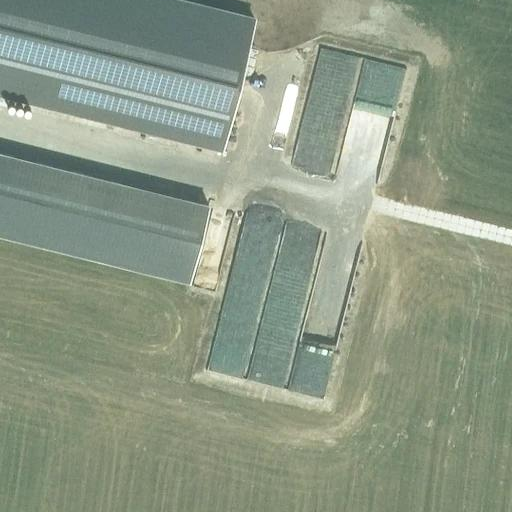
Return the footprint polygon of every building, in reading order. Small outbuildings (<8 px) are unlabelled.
[(0,0),(0,91),(223,146),(254,21),(171,0),(0,0)] [(315,43),(314,61),(352,63),(353,45),(315,43)] [(381,147),(397,62),(384,60),(378,90),(352,85),(342,139),(381,147)] [(0,234),(189,281),(208,204),(0,153),(0,234)] [(236,219),(222,282),(230,284),(231,276),(258,283),(271,227),(236,219)] [(276,235),(264,284),(294,291),(307,243),(276,235)] [(335,314),(336,288),(303,287),(302,312),(335,314)] [(297,315),(283,385),(319,392),(332,322),(297,315)]
